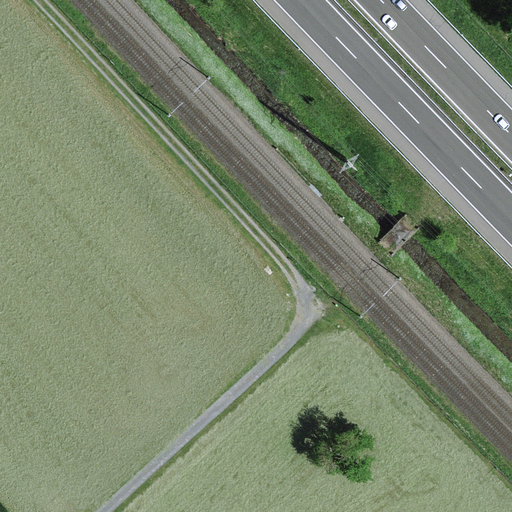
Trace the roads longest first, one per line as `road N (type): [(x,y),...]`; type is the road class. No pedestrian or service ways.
road 1 (track): [(103,511),(299,330),(305,301),(294,270),(43,0)]
road 2 (motorway): [(297,0),(511,218)]
road 3 (motorway): [(511,132),(381,0)]
